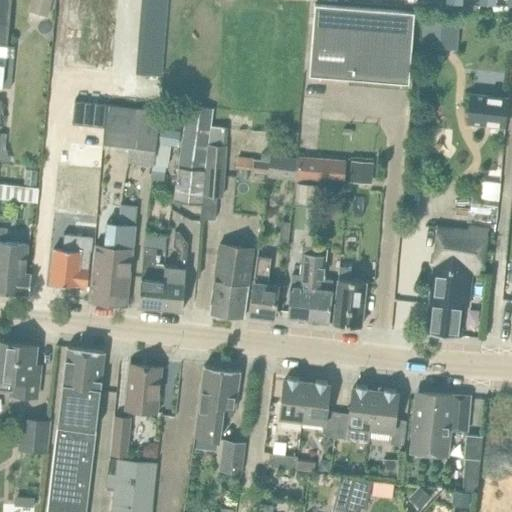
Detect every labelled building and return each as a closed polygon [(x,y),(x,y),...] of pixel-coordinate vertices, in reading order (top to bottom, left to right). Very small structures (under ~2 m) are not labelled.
[(0,0),(0,85),(3,86),(7,46),(11,0),(0,0)] [(29,0),(28,10),(51,14),(53,0),(29,0)] [(115,53),(118,0),(92,0),(89,52),(115,53)] [(314,3),(310,54),(309,74),(408,82),(414,11),(314,3)] [(459,17),(424,14),(422,47),(457,49),(459,17)] [(470,93),(466,124),(505,128),(507,97),(493,95),(495,79),(489,73),(480,72),(473,77),(471,93),(470,93)] [(74,102),(72,123),(105,126),(107,106),(107,105),(74,102)] [(156,110),(107,104),(107,105),(107,106),(105,126),(103,148),(129,149),(128,162),(151,165),(151,164),(156,110)] [(181,147),(173,200),(201,204),(207,143),(209,125),(211,110),(212,108),(187,104),(186,106),(184,122),(181,147)] [(161,110),(156,110),(154,142),(151,164),(151,165),(153,165),(150,187),(163,189),(165,166),(167,166),(169,143),(166,142),(167,131),(158,130),(161,110)] [(201,204),(200,218),(215,219),(217,196),(223,196),(227,145),(207,143),(201,204)] [(268,175),(295,179),(298,158),(270,155),(268,175)] [(254,170),(255,158),(237,156),(235,168),(254,170)] [(344,178),(346,160),(298,156),(298,158),(295,179),(320,181),(320,176),(344,178)] [(373,182),(374,160),(350,159),(349,181),(373,182)] [(318,207),(320,181),(295,179),(292,205),(318,207)] [(498,196),(498,182),(483,182),(483,197),(498,196)] [(116,203),(113,219),(136,222),(138,206),(116,203)] [(91,280),(89,300),(108,302),(116,224),(105,223),(103,247),(94,246),(91,280)] [(116,224),(108,302),(126,304),(128,284),(134,226),(116,224)] [(438,227),(428,313),(426,333),(460,337),(464,305),(468,306),(472,272),(481,273),(488,228),(469,225),(469,230),(438,227)] [(0,291),(22,294),(22,293),(29,293),(32,274),(25,273),(27,243),(6,241),(7,228),(0,227),(0,291)] [(59,228),(56,248),(54,247),(50,282),(77,285),(77,284),(87,285),(89,268),(79,267),(83,231),(59,228)] [(164,264),(163,280),(160,280),(159,294),(162,294),(161,307),(182,309),(188,243),(178,231),(175,231),(173,245),(178,251),(177,266),(164,264)] [(219,244),(212,293),(209,313),(243,317),(253,248),(219,244)] [(303,246),(302,254),(299,286),(291,285),(287,318),(307,320),(315,251),(314,251),(314,247),(303,246)] [(157,248),(144,247),(138,305),(161,307),(162,294),(159,294),(160,280),(154,280),(157,248)] [(323,248),(314,247),(314,251),(315,251),(307,320),(328,322),(332,289),(322,288),(325,256),(323,248)] [(270,257),(257,255),(249,313),(273,317),(277,285),(266,284),(270,257)] [(339,265),(333,322),(333,323),(361,326),(366,280),(350,278),(351,266),(339,265)] [(2,342),(0,359),(0,358),(0,389),(36,394),(38,372),(32,371),(35,346),(2,342)] [(85,511),(105,351),(67,345),(47,511),(85,511)] [(161,367),(129,363),(128,381),(130,381),(129,394),(126,393),(125,408),(156,411),(161,367)] [(240,369),(204,365),(194,436),(220,440),(223,415),(233,416),(240,369)] [(279,416),(302,419),(307,381),(298,380),(299,377),(287,375),(286,379),(284,379),(279,416)] [(327,380),(315,379),(315,382),(307,381),(302,419),(323,422),(321,435),(334,437),(337,411),(326,410),(329,384),(327,384),(327,380)] [(368,441),(375,390),(367,389),(367,385),(355,384),(355,387),(352,387),(349,413),(337,411),(334,437),(368,441)] [(395,389),(383,387),(383,391),(375,390),(370,427),(392,430),(390,443),(403,445),(405,427),(406,420),(394,418),(397,393),(395,392),(395,389)] [(453,394),(425,392),(419,397),(414,396),(410,451),(448,454),(450,428),(469,430),(470,395),(469,395),(469,397),(453,395),(453,394)] [(131,417),(114,415),(110,454),(127,456),(131,417)] [(47,420),(23,417),(20,448),(44,450),(47,420)] [(482,435),(466,434),(464,458),(480,459),(482,435)] [(220,468),(241,471),(245,442),(223,439),(220,468)] [(297,456),(269,452),(267,465),(296,469),(297,456)] [(108,473),(106,487),(112,488),(110,511),(151,511),(154,492),(155,482),(157,462),(151,462),(117,458),(109,458),(108,473)] [(355,477),(345,510),(344,511),(357,511),(359,506),(365,508),(373,479),(355,477)] [(432,496),(419,485),(408,498),(420,509),(432,496)] [(455,492),(453,504),(468,505),(469,493),(455,492)] [(271,511),(273,505),(260,503),(259,511),(271,511)]
